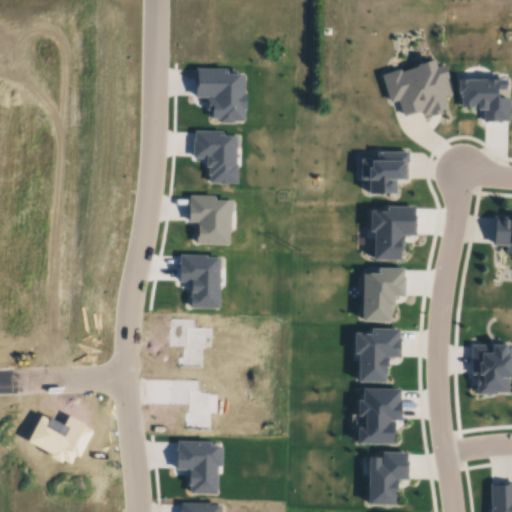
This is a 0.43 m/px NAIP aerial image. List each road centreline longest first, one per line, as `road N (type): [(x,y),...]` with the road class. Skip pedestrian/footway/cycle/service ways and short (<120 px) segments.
road 1 (residential): [(156,0),(150,203),(128,348),(135,511)]
road 2 (residential): [(463,172),(437,343),(451,511)]
road 3 (residential): [(0,388),(127,385)]
